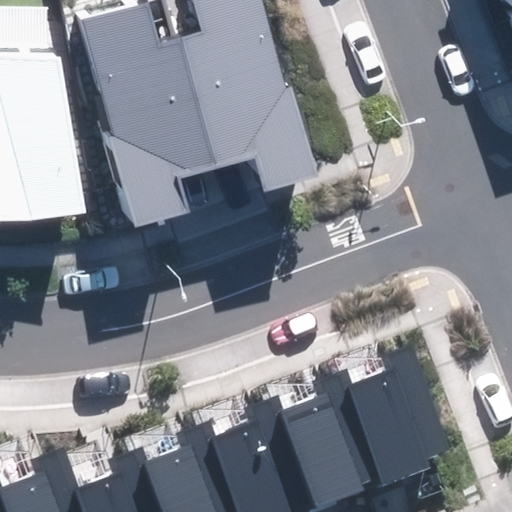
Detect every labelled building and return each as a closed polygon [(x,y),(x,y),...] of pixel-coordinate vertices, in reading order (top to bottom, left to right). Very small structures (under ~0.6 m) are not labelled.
[(147,14),(142,0),(73,0),(125,192),(174,179),(166,149),(200,140),(165,9),(147,14)] [(253,0),(183,0),(184,4),(165,9),(200,140),(236,129),(245,159),(294,146),(253,0)] [(0,30),(0,194),(19,195),(78,184),(48,28),(0,30)] [(345,385),(378,477),(381,486),(431,469),(427,458),(448,451),(411,347),(386,356),(390,369),(345,385)] [(308,502),(311,511),(316,511),(368,494),(364,482),(378,477),(345,385),(341,371),(317,380),(323,397),(277,414),(308,502)] [(237,511),(295,511),(294,508),(308,502),(277,414),(271,397),(247,405),(253,422),(211,437),(237,511)] [(146,464),(162,511),(237,511),(211,437),(206,423),(180,432),(186,450),(146,464)] [(72,488),(80,511),(162,511),(146,464),(140,448),(108,460),(113,474),(72,488)] [(0,486),(0,491),(7,511),(80,511),(72,488),(58,450),(30,459),(36,474),(0,486)]
